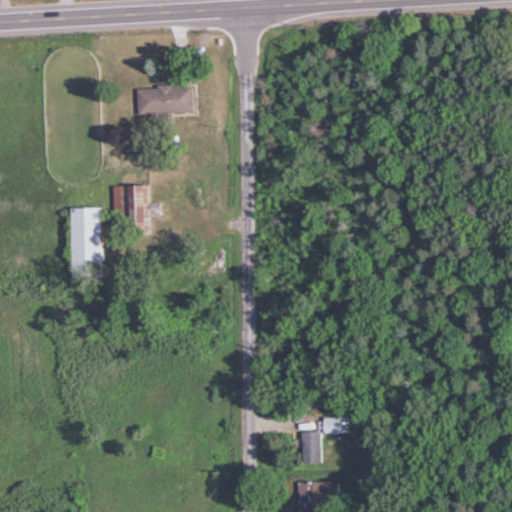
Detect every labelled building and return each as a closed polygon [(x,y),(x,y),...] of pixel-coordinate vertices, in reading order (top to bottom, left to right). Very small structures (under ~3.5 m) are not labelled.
[(198,86),(143,86),(143,113),(198,113),(198,86)] [(147,207),(147,234),(155,234),(154,184),(141,185),(141,207),(147,207)] [(77,207),(78,270),(109,270),(108,207),(77,207)] [(329,433),(346,433),(346,416),(329,416),(329,433)] [(305,462),(326,462),(326,431),(305,431),(305,462)] [(343,482),(302,481),(302,511),(307,511),(332,511),(333,508),(342,509),(343,482)]
